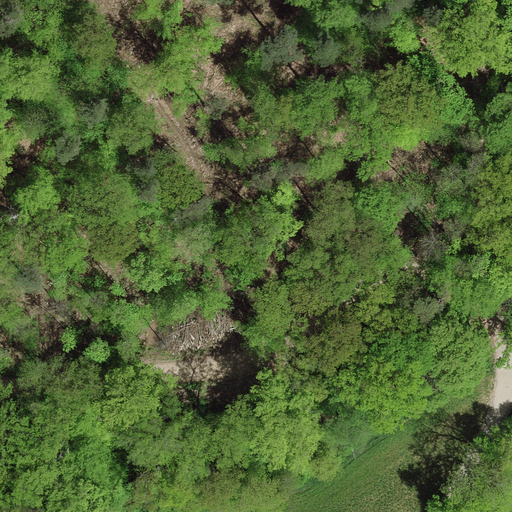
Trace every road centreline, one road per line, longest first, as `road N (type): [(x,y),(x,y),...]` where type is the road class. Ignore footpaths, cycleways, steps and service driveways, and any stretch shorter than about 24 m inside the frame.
road 1 (track): [(0,388),(225,365),(272,347),(338,298),(393,271),(442,276),(497,311)]
road 2 (residential): [(443,511),(503,392),(497,311)]
